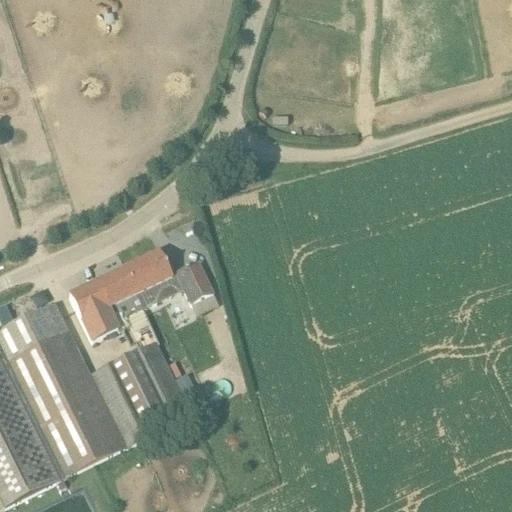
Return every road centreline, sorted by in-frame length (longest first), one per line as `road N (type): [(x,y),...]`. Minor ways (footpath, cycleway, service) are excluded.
road 1 (unclassified): [(0,285),(99,242),(142,217),(178,182),(235,94),(257,0)]
road 2 (track): [(511,104),(337,157),(274,151),(217,129)]
